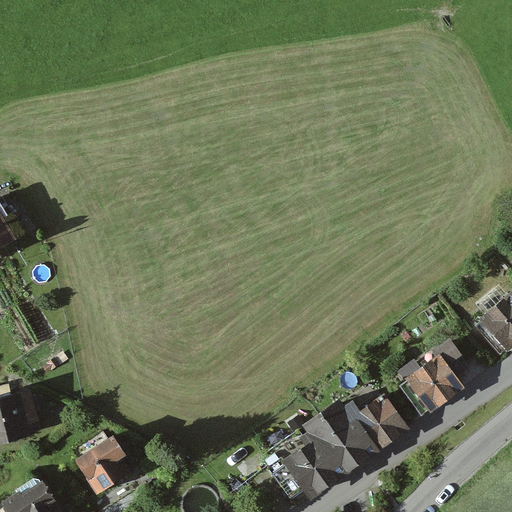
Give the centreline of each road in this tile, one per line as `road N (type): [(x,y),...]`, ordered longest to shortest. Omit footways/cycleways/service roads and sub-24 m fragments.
road 1 (tertiary): [(309,511),(511,367)]
road 2 (tertiary): [(511,420),(411,511)]
